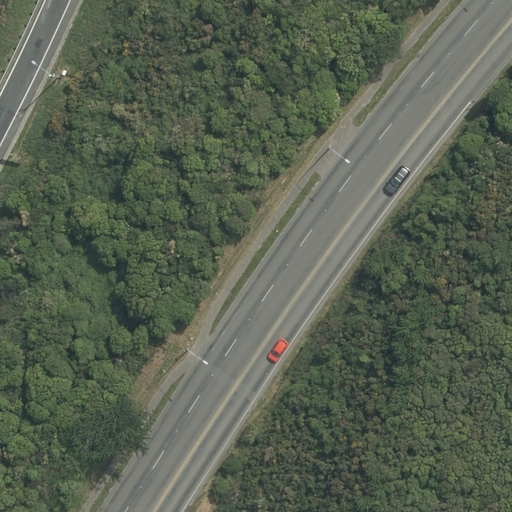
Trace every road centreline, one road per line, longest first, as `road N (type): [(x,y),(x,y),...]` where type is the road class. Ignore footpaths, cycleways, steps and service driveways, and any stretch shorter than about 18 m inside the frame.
road 1 (secondary): [(505,0),(274,303),(135,511)]
road 2 (motorway): [(55,0),(0,113)]
